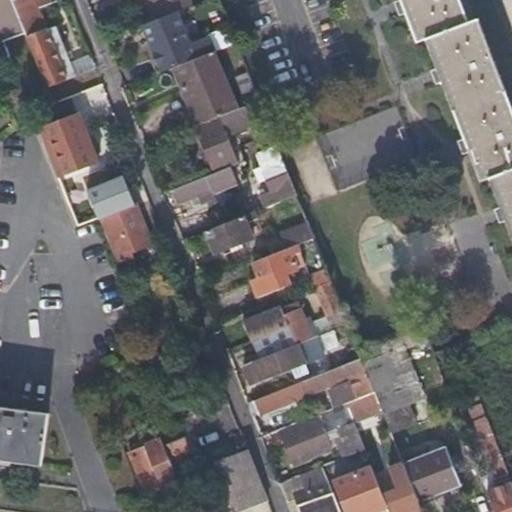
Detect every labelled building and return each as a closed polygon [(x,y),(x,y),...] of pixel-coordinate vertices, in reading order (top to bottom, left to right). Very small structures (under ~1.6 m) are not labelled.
[(0,34),(0,57),(10,54),(3,39),(25,30),(12,0),(0,0),(0,15),(2,20),(0,21),(0,32),(1,34),(0,34)] [(47,85),(77,73),(71,60),(60,64),(45,28),(44,28),(36,7),(51,0),(12,0),(25,30),(47,85)] [(153,0),(160,16),(176,9),(190,4),(188,0),(153,0)] [(511,237),(511,111),(475,13),(465,17),(458,0),(399,0),(414,37),(424,34),(478,175),(487,172),(511,237)] [(160,16),(142,23),(155,56),(151,58),(156,72),(172,66),(212,50),(207,36),(189,43),(176,9),(160,16)] [(234,42),(224,45),(240,84),(249,80),(234,42)] [(172,66),(196,123),(219,115),(235,108),(212,50),(172,66)] [(219,115),(226,134),(259,121),(261,126),(267,123),(257,100),(252,102),(235,108),(219,115)] [(214,169),(229,164),(236,161),(226,134),(219,115),(196,123),(214,169)] [(45,140),(62,133),(58,123),(41,130),(45,140)] [(89,138),(84,124),(65,132),(72,149),(79,168),(98,160),(94,150),(99,148),(97,141),(91,143),(89,138)] [(72,149),(65,132),(62,133),(45,140),(51,157),(72,149)] [(258,196),(262,206),(295,193),(275,145),(255,154),(270,191),(258,196)] [(214,169),(170,187),(175,201),(199,191),(200,195),(235,181),(229,164),(214,169)] [(87,188),(107,180),(102,168),(87,174),(88,176),(83,178),(87,188)] [(133,199),(123,174),(107,180),(87,188),(91,197),(97,213),(133,199)] [(78,223),(98,216),(97,213),(91,197),(70,205),(78,223)] [(132,249),(150,242),(135,203),(103,216),(121,262),(135,257),(132,249)] [(244,204),(237,207),(241,215),(247,212),(244,204)] [(189,220),(195,233),(206,229),(241,215),(237,207),(212,216),(210,211),(189,220)] [(241,215),(206,229),(215,251),(251,236),(245,223),(255,219),(251,211),(247,212),(241,215)] [(174,221),(181,239),(195,233),(189,220),(188,216),(174,221)] [(295,243),(296,243),(312,236),(307,222),(289,230),(290,232),(286,234),(290,243),(294,242),(295,243)] [(153,250),(150,242),(132,249),(135,257),(153,250)] [(295,243),(252,261),(257,275),(249,278),(256,296),(282,285),(278,275),(304,264),(296,243),(295,243)] [(308,275),(312,285),(329,279),(325,268),(308,275)] [(342,310),(331,282),(315,289),(326,316),(342,310)] [(279,304),(243,319),(251,339),(283,327),(288,325),(283,313),(279,304)] [(283,313),(288,325),(295,343),(303,340),(311,337),(299,307),(283,313)] [(342,310),(326,316),(331,329),(347,323),(342,310)] [(258,358),(242,364),(250,382),(291,366),(318,355),(322,353),(315,335),(311,337),(303,340),(295,343),(290,345),(275,351),(258,358)] [(456,343),(445,348),(463,395),(475,391),(456,343)] [(387,352),(362,361),(374,390),(381,408),(390,431),(414,421),(387,352)] [(318,355),(291,366),(293,370),(298,368),(300,374),(322,365),(318,355)] [(311,376),(316,391),(327,386),(326,383),(347,375),(356,397),(374,390),(362,361),(360,357),(311,376)] [(140,385),(129,358),(115,364),(125,390),(140,385)] [(110,390),(105,375),(95,379),(101,393),(110,390)] [(293,383),(299,397),(316,391),(311,376),(293,383)] [(293,383),(254,399),(259,413),(299,397),(293,383)] [(110,390),(101,393),(109,413),(118,409),(110,390)] [(356,397),(346,401),(353,420),(381,408),(374,390),(356,397)] [(499,485),(485,491),(493,511),(511,511),(511,485),(475,391),(463,395),(483,445),(486,444),(491,454),(487,455),(495,477),(496,477),(499,485)] [(346,401),(331,407),(339,429),(325,435),(317,417),(282,431),(294,461),(330,447),(328,444),(343,438),(349,454),(364,448),(353,420),(346,401)] [(0,457),(40,463),(47,411),(0,405),(0,457)] [(118,409),(109,413),(119,438),(130,434),(120,409),(118,409)] [(163,442),(184,434),(180,424),(159,433),(161,438),(163,442)] [(173,469),(195,460),(184,434),(163,442),(173,469)] [(154,440),(153,435),(132,443),(134,448),(154,440)] [(178,480),(173,469),(163,442),(161,438),(154,440),(134,448),(129,450),(146,492),(160,486),(162,491),(172,486),(171,482),(178,480)] [(445,444),(402,461),(411,483),(418,501),(461,483),(445,444)] [(483,445),(487,455),(491,454),(486,444),(483,445)] [(231,509),(268,495),(248,445),(212,460),(231,509)] [(394,470),(390,472),(397,488),(411,483),(402,461),(392,465),(394,470)] [(293,494),(299,511),(340,511),(322,464),(299,473),(299,474),(305,490),(293,494)] [(367,511),(386,505),(370,464),(332,479),(339,497),(345,495),(351,511),(367,511)] [(299,474),(279,482),(291,511),(299,511),(293,494),(305,490),(299,474)] [(422,511),(418,501),(411,483),(397,488),(386,492),(394,511),(422,511)] [(160,486),(146,492),(148,496),(162,491),(160,486)]
